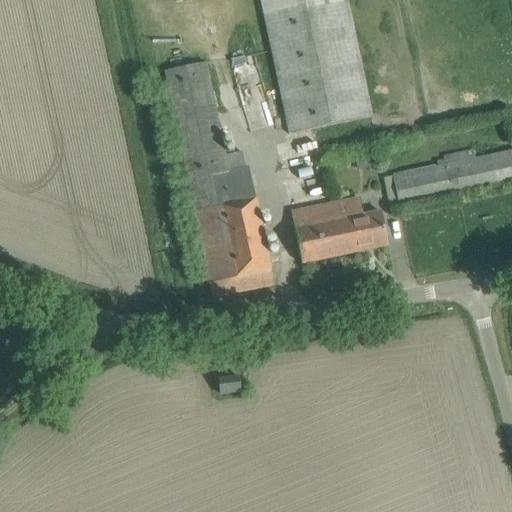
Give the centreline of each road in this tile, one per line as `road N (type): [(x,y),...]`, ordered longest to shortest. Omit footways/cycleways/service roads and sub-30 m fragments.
road 1 (unclassified): [(468,285),(186,330),(113,325),(0,283)]
road 2 (unclassified): [(511,429),(468,285)]
road 3 (track): [(0,417),(113,325)]
